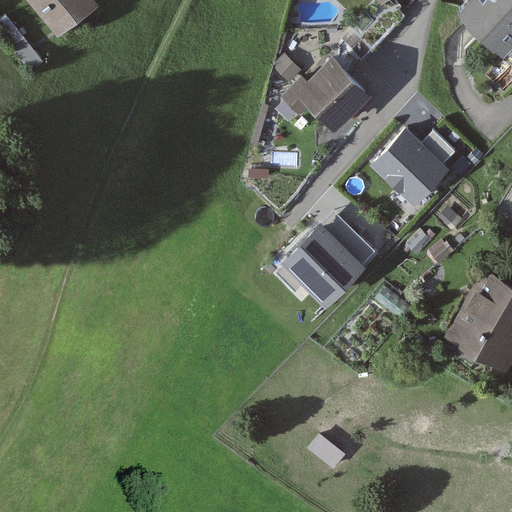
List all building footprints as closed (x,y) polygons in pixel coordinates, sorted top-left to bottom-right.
[(95,0),(33,0),(58,31),(95,0)] [(511,33),(511,0),(463,0),(462,1),(505,42),(511,33)] [(45,58),(7,12),(0,17),(0,23),(3,26),(0,28),(0,33),(30,70),(45,58)] [(372,86),(335,49),(310,74),(305,70),(282,92),(300,110),(310,99),(335,123),(372,86)] [(284,51),(273,63),(290,79),(301,66),(284,51)] [(263,101),(252,140),(258,142),(270,103),(263,101)] [(405,120),(372,157),(415,196),(448,159),(446,157),(424,137),(405,120)] [(433,126),(424,137),(446,157),(455,146),(433,126)] [(477,146),(468,154),(474,161),(483,152),(477,146)] [(462,152),(452,163),(464,174),(474,162),(462,152)] [(331,201),(282,255),(330,298),(379,244),(331,201)] [(448,205),(439,215),(452,227),(461,217),(448,205)] [(420,227),(408,241),(418,251),(431,237),(420,227)] [(452,250),(442,238),(429,249),(438,261),(452,250)] [(511,278),(481,262),(441,334),(507,371),(511,361),(511,278)] [(385,284),(376,296),(403,316),(412,304),(385,284)] [(319,430),(308,444),(334,464),(345,450),(319,430)]
